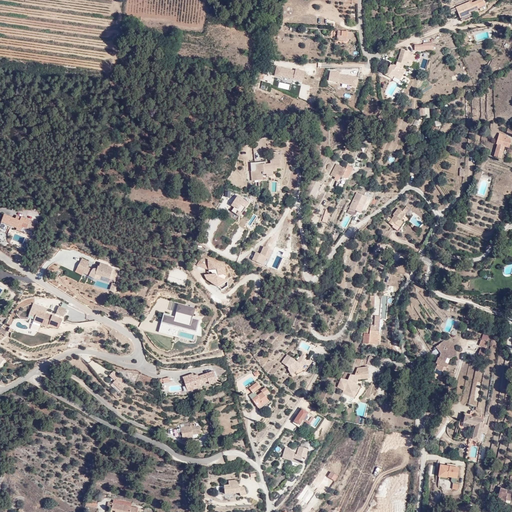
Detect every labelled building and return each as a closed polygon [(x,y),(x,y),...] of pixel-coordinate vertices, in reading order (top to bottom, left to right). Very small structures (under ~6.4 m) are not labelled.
[(486,7),(483,0),(472,5),(471,2),(457,8),(462,20),(469,18),(467,14),(486,7)] [(414,51),(433,50),(433,42),(414,43),(414,51)] [(385,77),(390,79),(391,77),(394,79),(398,80),(400,76),(404,78),(407,71),(404,69),(405,66),(410,67),(412,62),(416,63),(418,56),(410,54),(406,53),(407,51),(400,50),(396,66),(391,65),(385,77)] [(303,82),(305,71),(295,69),(295,70),(277,66),(274,75),(303,82)] [(340,72),(330,70),(328,80),(356,87),(358,78),(340,74),(340,72)] [(425,108),(421,108),(421,116),(429,116),(429,112),(426,112),(425,108)] [(506,135),(504,135),(503,138),(500,138),(498,144),(499,144),(503,146),(504,140),(506,140),(506,138),(506,135)] [(511,140),(511,139),(506,138),(506,140),(504,140),(503,146),(499,144),(495,157),(502,159),(505,146),(510,147),(511,140)] [(275,172),(275,173),(278,172),(278,169),(281,169),(280,152),(274,152),(274,159),(271,159),(272,164),(267,165),(266,162),(252,162),(252,181),(264,180),(263,175),(268,175),(270,174),(270,172),(275,172)] [(345,168),(339,166),(333,178),(338,180),(340,177),(344,178),(348,177),(351,171),(350,170),(351,167),(347,165),(345,168)] [(349,208),(347,212),(346,212),(353,216),(356,211),(361,213),(368,198),(367,198),(368,197),(356,192),(349,208)] [(237,195),(231,205),(234,208),(231,211),(240,217),(249,203),(237,195)] [(327,223),(332,211),(326,209),(321,221),(327,223)] [(403,221),(407,215),(403,212),(399,209),(394,216),(396,217),(390,224),(400,232),(406,224),(403,221)] [(1,214),(0,216),(0,231),(3,233),(6,225),(13,227),(14,225),(23,228),(27,220),(18,217),(16,220),(1,214)] [(256,252),(251,259),(264,266),(272,251),(263,246),(260,254),(259,254),(256,252)] [(217,263),(208,259),(207,259),(209,278),(218,284),(224,280),(226,276),(224,267),(218,267),(217,263)] [(81,270),(75,267),(74,267),(72,271),(79,274),(80,272),(91,277),(93,274),(107,278),(109,268),(107,266),(105,266),(105,265),(97,262),(97,265),(86,260),(81,270)] [(205,269),(208,265),(199,260),(196,265),(205,269)] [(184,286),(188,273),(171,268),(167,281),(184,286)] [(111,283),(109,291),(116,293),(118,285),(111,283)] [(387,295),(381,294),(378,318),(374,317),(374,321),(370,320),(369,332),(363,331),(362,342),(379,343),(380,332),(379,332),(381,318),(385,318),(387,295)] [(162,314),(159,333),(194,340),(197,325),(201,326),(202,319),(193,318),(195,308),(177,304),(174,316),(162,314)] [(55,314),(64,317),(67,309),(58,306),(55,314)] [(42,313),(34,310),(30,320),(45,326),(46,323),(56,327),(59,319),(49,315),(50,312),(43,309),(42,313)] [(485,348),(487,342),(481,339),(478,345),(485,348)] [(439,357),(437,360),(446,360),(447,358),(451,358),(454,356),(457,355),(456,347),(443,342),(437,346),(441,352),(438,357),(439,357)] [(486,351),(479,349),(477,356),(484,358),(486,351)] [(296,360),(286,354),(281,361),(287,366),(286,369),(290,372),(300,368),(303,370),(312,360),(309,357),(307,360),(304,358),(306,355),(302,352),(296,360)] [(446,360),(437,360),(437,362),(438,363),(436,368),(445,371),(448,363),(445,362),(446,360)] [(364,377),(367,374),(368,366),(357,368),(355,376),(350,376),(350,378),(356,383),(356,379),(364,377)] [(213,369),(183,379),(187,392),(217,383),(213,369)] [(469,404),(476,405),(482,371),(476,370),(475,378),(473,377),(469,404)] [(109,375),(115,380),(110,385),(119,393),(127,384),(112,371),(109,375)] [(356,383),(350,378),(348,382),(342,381),(338,389),(344,391),(353,395),(354,393),(357,394),(360,387),(355,386),(356,383)] [(256,382),(249,388),(252,392),(248,395),(258,409),(269,400),(265,395),(269,392),(265,387),(261,391),(261,392),(257,395),(254,392),(260,387),(256,382)] [(292,422),(299,427),(303,421),(310,426),(315,419),(301,409),(292,422)] [(470,414),(470,413),(464,411),(461,422),(474,425),(471,437),(470,437),(469,440),(478,443),(478,440),(479,440),(485,419),(470,414)] [(189,425),(180,427),(182,440),(193,438),(192,435),(200,433),(199,425),(194,426),(193,422),(189,423),(189,425)] [(302,458),(304,454),(296,450),(294,455),(291,454),(292,451),(289,451),(289,449),(284,447),(280,457),(291,461),(291,462),(298,465),(300,458),(302,458)] [(456,490),(459,467),(439,465),(438,477),(452,479),(451,489),(456,490)] [(327,475),(335,480),(338,474),(330,470),(327,475)] [(334,482),(335,480),(327,475),(324,473),(320,479),(317,477),(312,484),(316,486),(319,482),(327,487),(331,481),(334,482)] [(228,484),(223,485),(224,494),(239,492),(240,496),(246,494),(243,488),(243,487),(241,486),(238,486),(238,483),(236,483),(236,479),(227,480),(228,484)] [(511,503),(511,495),(509,494),(509,492),(510,490),(503,488),(499,499),(503,500),(503,502),(508,504),(508,502),(511,503)] [(131,509),(132,505),(113,501),(112,503),(108,502),(107,506),(111,507),(111,509),(115,510),(114,511),(137,511),(138,510),(131,509)]
